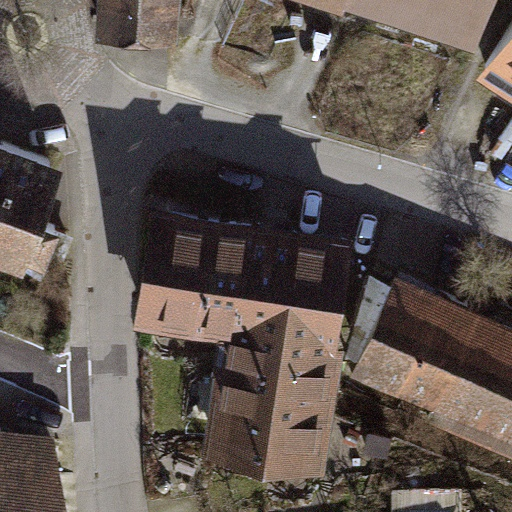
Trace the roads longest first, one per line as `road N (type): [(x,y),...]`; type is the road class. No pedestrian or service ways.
road 1 (residential): [(137,113),(120,169),(111,274),(122,511)]
road 2 (residential): [(137,113),(511,221)]
